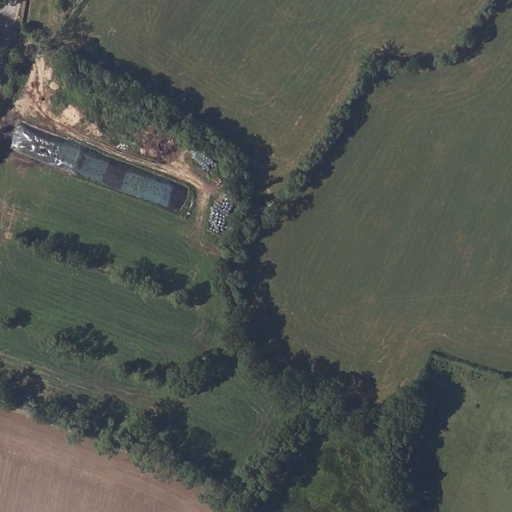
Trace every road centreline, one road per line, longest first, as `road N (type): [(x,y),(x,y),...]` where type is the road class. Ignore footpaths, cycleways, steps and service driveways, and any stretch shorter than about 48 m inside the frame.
road 1 (track): [(9,20),(51,55),(205,132),(245,177),(255,212),(236,285),(254,351),(273,377),(379,433),(408,511)]
road 2 (track): [(0,401),(173,464),(241,501),(320,405)]
